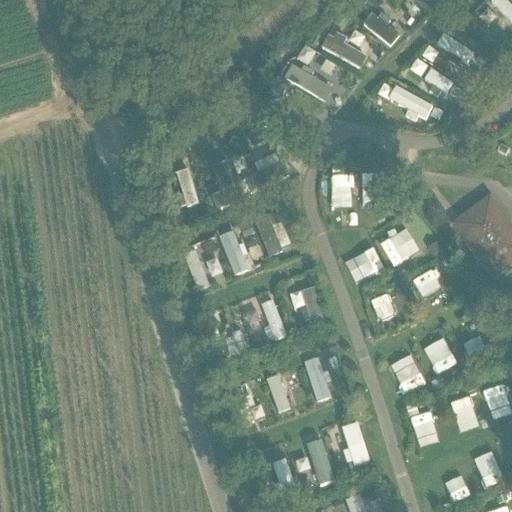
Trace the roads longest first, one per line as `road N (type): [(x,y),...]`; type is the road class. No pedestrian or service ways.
road 1 (unclassified): [(220,511),(58,0)]
road 2 (track): [(111,162),(303,0)]
